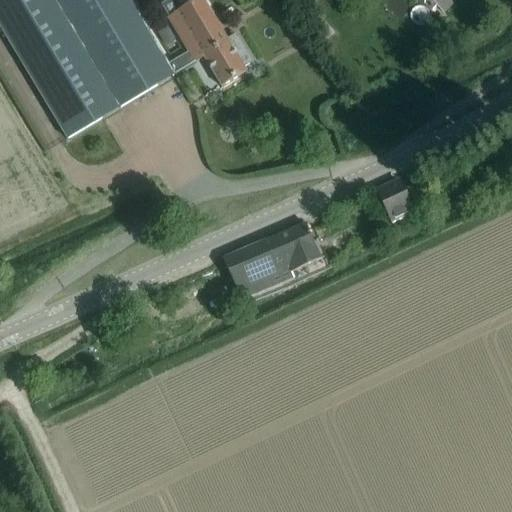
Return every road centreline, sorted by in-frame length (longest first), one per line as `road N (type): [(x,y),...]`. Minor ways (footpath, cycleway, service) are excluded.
road 1 (tertiary): [(0,336),(381,171)]
road 2 (track): [(0,394),(16,392),(26,364),(114,308),(119,282)]
road 3 (residential): [(381,171),(511,72)]
road 4 (tertiary): [(381,171),(511,102)]
road 5 (track): [(68,511),(16,392)]
